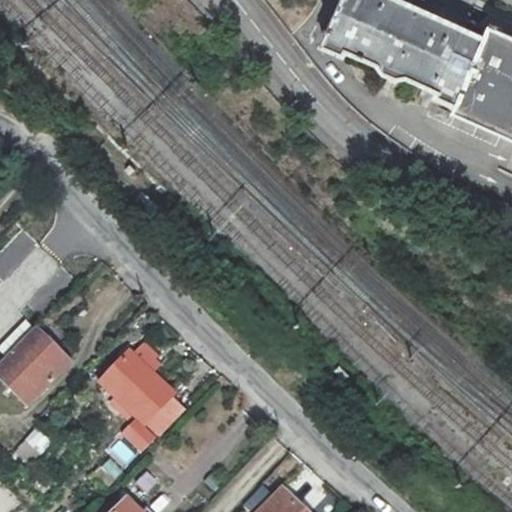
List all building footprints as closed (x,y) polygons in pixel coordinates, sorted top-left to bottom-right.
[(487,37),(402,0),(346,0),(324,51),(347,61),(349,55),(384,71),(382,76),(390,79),(398,82),(400,78),(437,93),(436,95),(434,98),(454,107),(451,114),(511,140),(511,33),(493,25),(489,34),(487,37)] [(82,366),(44,329),(0,373),(0,385),(32,417),(82,366)] [(155,367),(159,363),(157,361),(161,356),(148,344),(137,355),(156,373),(158,371),(155,367)] [(172,389),(156,373),(137,355),(134,351),(105,380),(119,394),(139,413),(144,418),(172,389)] [(178,394),(172,389),(144,418),(150,424),(152,421),(176,397),(178,394)] [(133,418),(139,413),(119,394),(114,399),(133,418)] [(190,411),(176,397),(152,421),(167,435),(190,411)] [(142,420),(129,433),(146,449),(158,436),(142,420)] [(37,428),(13,452),(27,467),(51,443),(37,428)] [(259,485),(246,500),(258,511),(260,511),(273,498),(259,485)] [(260,511),(310,511),(284,487),(273,498),(260,511)]
